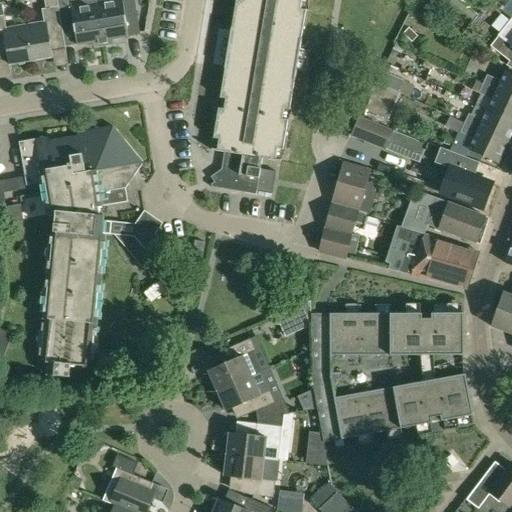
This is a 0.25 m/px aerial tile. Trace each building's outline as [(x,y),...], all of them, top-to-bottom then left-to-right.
[(44,0),(46,8),(42,9),(44,22),(25,25),(31,61),(54,57),(52,50),(66,47),(63,27),(58,0),(44,0)] [(58,0),(63,27),(75,25),(78,45),(103,40),(97,3),(72,7),(70,0),(58,0)] [(118,0),(97,3),(103,40),(129,36),(126,17),(138,15),(135,0),(118,0)] [(236,0),(232,28),(302,40),(308,0),(236,0)] [(2,3),(0,3),(0,58),(9,57),(10,64),(31,61),(25,25),(7,28),(2,3)] [(185,40),(187,14),(175,13),(173,39),(185,40)] [(511,19),(499,35),(491,46),(511,62),(511,61),(511,19)] [(232,28),(226,67),(295,79),(302,40),(232,28)] [(412,42),(418,36),(409,28),(403,34),(412,42)] [(227,173),(212,184),(212,187),(257,194),(257,191),(261,170),(263,158),(282,161),(295,79),(226,67),(212,150),(230,153),(227,173)] [(511,72),(507,70),(502,81),(488,74),(484,83),(511,96),(511,72)] [(380,84),(400,92),(405,81),(385,72),(380,84)] [(407,83),(405,96),(430,102),(434,84),(430,83),(429,88),(407,83)] [(493,99),(488,110),(511,121),(511,96),(484,83),(479,93),(493,99)] [(511,121),(488,110),(483,120),(469,113),(465,123),(508,143),(511,133),(511,121)] [(387,150),(394,131),(359,116),(351,136),(386,151),(387,150)] [(498,163),(508,143),(465,123),(461,132),(474,139),(469,149),(498,163)] [(143,164),(143,161),(113,126),(77,132),(78,137),(49,142),(48,137),(19,142),(25,176),(27,185),(43,182),(49,215),(56,214),(54,231),(52,230),(39,362),(48,363),(47,375),(70,377),(71,365),(93,367),(95,353),(91,353),(93,336),(96,336),(99,310),(95,310),(97,293),(100,293),(103,267),(99,266),(101,249),(104,250),(106,236),(102,235),(104,216),(101,215),(99,206),(103,206),(101,192),(126,188),(143,164)] [(457,200),(484,210),(495,181),(480,175),(484,164),(449,150),(442,169),(464,178),(457,200)] [(261,170),(257,191),(272,194),(276,172),(261,170)] [(357,209),(359,207),(366,178),(338,172),(331,204),(357,209)] [(25,176),(10,179),(12,191),(28,189),(27,185),(25,176)] [(27,192),(15,193),(16,208),(28,207),(27,192)] [(434,197),(424,223),(477,243),(486,216),(434,197)] [(325,229),(353,238),(359,214),(332,206),(325,229)] [(400,239),(411,243),(408,251),(473,270),(478,251),(424,236),(404,229),(400,239)] [(324,230),(319,250),(319,252),(347,259),(352,238),(324,230)] [(203,252),(205,242),(196,240),(194,250),(203,252)] [(468,289),(473,270),(408,251),(403,270),(468,289)] [(491,326),(511,333),(511,294),(504,292),(491,326)] [(310,316),(310,304),(290,311),(298,330),(302,328),(299,321),(310,316)] [(464,355),(464,313),(432,314),(432,329),(422,329),(422,314),(312,314),(312,379),(324,443),(432,423),(430,408),(439,407),(442,421),(473,416),(466,374),(436,380),(433,355),(464,355)] [(209,371),(218,390),(252,375),(262,370),(254,351),(257,350),(251,338),(218,353),(223,364),(209,371)] [(274,400),(270,390),(260,394),(252,375),(218,390),(227,410),(251,399),(257,410),(257,417),(290,412),(283,397),(274,400)] [(281,439),(282,426),(284,414),(290,412),(257,417),(258,423),(257,435),(230,432),(227,454),(264,458),(279,460),(281,439)] [(467,452),(475,463),(488,453),(479,442),(467,452)] [(244,493),(274,497),(276,479),(277,479),(279,460),(264,458),(227,454),(225,475),(246,478),(244,493)] [(134,475),(139,463),(118,455),(113,466),(117,468),(112,481),(103,500),(111,503),(133,511),(146,511),(151,502),(146,500),(153,483),(134,475)] [(509,506),(511,502),(511,462),(495,485),(484,477),(467,499),(480,508),(491,493),(509,506)] [(80,491),(82,485),(81,481),(75,478),(71,487),(80,491)] [(320,504),(329,511),(365,511),(334,486),(320,504)] [(213,511),(270,511),(273,507),(249,497),(244,508),(219,498),(213,511)] [(301,511),(302,501),(278,498),(276,509),(284,511),(301,511)] [(112,511),(133,511),(111,503),(116,505),(112,511)]
